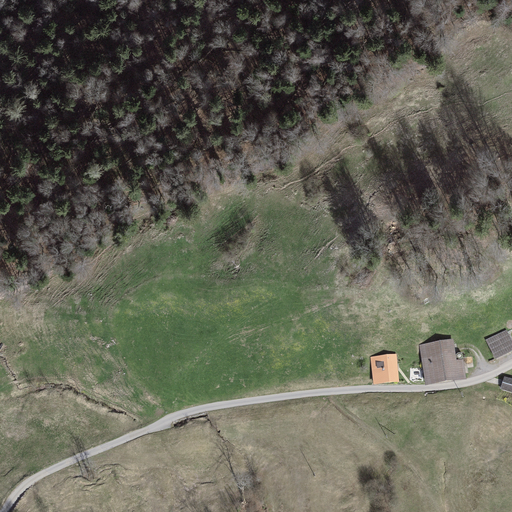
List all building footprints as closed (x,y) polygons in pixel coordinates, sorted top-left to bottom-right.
[(487,342),(495,358),(511,349),(511,343),(506,332),(487,342)] [(428,384),(457,380),(454,362),(452,344),(422,348),(428,384)] [(374,383),(398,381),(395,358),(372,360),(374,383)] [(457,380),(463,379),(460,362),(454,362),(457,380)] [(511,381),(506,380),(503,389),(511,392),(511,381)]
